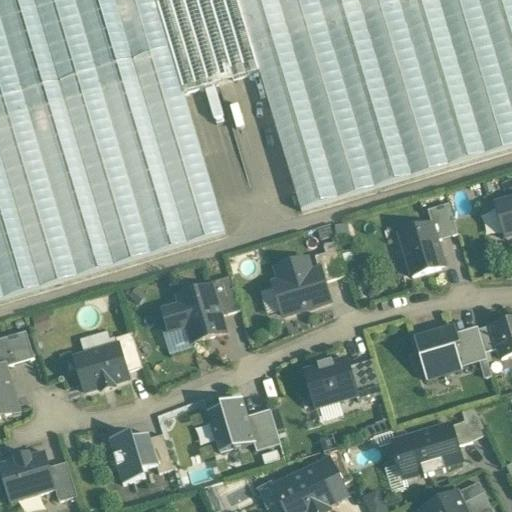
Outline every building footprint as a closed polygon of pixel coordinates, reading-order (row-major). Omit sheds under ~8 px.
[(511,0),(0,0),(0,303),(226,236),(184,97),(260,75),(301,213),(511,150),(511,0)] [(511,200),(495,206),(506,242),(511,240),(511,200)] [(432,227),(438,244),(459,238),(449,207),(428,213),(432,227)] [(413,281),(446,271),(438,244),(432,227),(400,236),(413,281)] [(321,272),(325,286),(348,279),(337,244),(324,248),(326,257),(316,259),(319,273),(321,272)] [(274,286),(285,318),(330,304),(325,286),(321,272),(319,273),(274,286)] [(213,290),(222,320),(241,314),(231,280),(210,286),(211,291),(213,290)] [(211,291),(179,300),(181,308),(164,314),(170,335),(187,330),(192,346),(227,336),(222,320),(213,290),(211,291)] [(511,322),(492,329),(502,362),(511,359),(511,322)] [(456,329),(415,341),(428,384),(463,374),(462,371),(457,352),(462,350),(458,336),(456,329)] [(490,329),(479,333),(485,354),(486,356),(497,352),(490,329)] [(478,331),(458,336),(462,350),(457,352),(462,371),(488,363),(486,356),(485,354),(479,333),(478,331)] [(27,335),(0,342),(0,371),(6,369),(6,371),(35,362),(27,335)] [(118,349),(128,375),(143,371),(133,337),(116,342),(118,349)] [(76,361),(86,396),(101,391),(102,394),(116,390),(115,387),(130,383),(128,375),(118,349),(76,361)] [(305,374),(316,413),(357,400),(359,400),(350,370),(347,362),(333,366),(333,363),(318,368),(319,370),(305,374)] [(373,363),(350,370),(359,400),(357,400),(359,405),(383,398),(373,363)] [(0,371),(0,421),(19,415),(6,371),(6,369),(0,371)] [(243,401),(221,408),(222,411),(208,415),(220,456),(234,452),(235,453),(255,447),(256,447),(248,420),(243,401)] [(271,413),(248,420),(256,447),(255,447),(257,455),(281,448),(271,413)] [(384,423),(363,428),(366,438),(387,433),(384,423)] [(451,430),(395,447),(405,481),(424,476),(426,481),(446,474),(444,469),(461,464),(451,430)] [(149,437),(134,441),(133,436),(110,442),(115,457),(109,459),(114,473),(119,471),(124,488),(146,481),(144,474),(158,470),(159,469),(151,442),(149,437)] [(163,438),(151,442),(159,469),(158,470),(160,477),(174,473),(163,438)] [(30,457),(15,462),(16,465),(0,469),(0,470),(11,508),(56,494),(57,494),(50,471),(46,455),(31,460),(30,457)] [(67,466),(50,471),(57,494),(56,494),(60,506),(78,500),(67,466)] [(333,501),(319,471),(275,492),(284,511),(327,511),(326,510),(333,506),(333,501)] [(457,497),(426,511),(465,511),(463,507),(485,497),(479,486),(457,497)] [(360,499),(366,511),(385,511),(376,492),(360,499)] [(491,511),(485,497),(463,507),(465,511),(491,511)]
